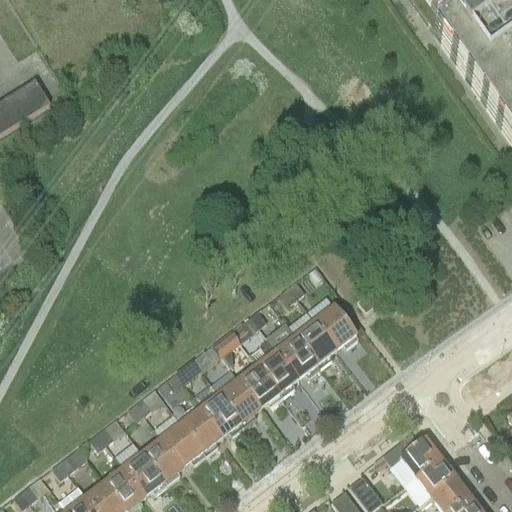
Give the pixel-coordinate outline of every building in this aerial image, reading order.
[(404,0),(433,41),(434,40),(511,150),(511,16),(511,15),(500,0),(404,0)] [(0,140),(48,110),(33,87),(0,107),(0,140)] [(286,294),(295,306),(303,300),(294,288),(286,294)] [(281,298),(279,300),(288,312),(295,306),(286,294),(281,298)] [(364,301),(355,308),(364,320),(373,312),(364,301)] [(331,312),(312,327),(333,354),(339,350),(343,356),(356,346),(354,344),(354,343),(331,312)] [(256,318),(249,323),(257,335),(264,329),(256,318)] [(257,335),(249,323),(240,330),(249,341),(257,335)] [(312,327),(293,342),(318,374),(330,365),(326,359),(333,354),(312,327)] [(285,331),(266,346),(294,383),(301,378),(306,383),(318,374),(293,342),(285,331)] [(230,338),(211,353),(219,363),(238,349),(230,338)] [(266,346),(247,360),(248,362),(255,371),(280,403),(293,393),(288,388),(294,383),(266,346)] [(211,353),(191,367),(201,380),(213,371),(212,369),(219,363),(211,353)] [(255,371),(236,385),(257,412),(263,407),(268,413),(280,403),(255,371)] [(182,374),(172,382),(181,394),(191,386),(182,374)] [(167,386),(155,394),(171,415),(188,402),(181,394),(172,382),(167,386)] [(236,385),(216,400),(242,432),(254,423),(250,417),(257,412),(236,385)] [(216,400),(197,415),(218,442),(225,436),(230,442),(242,432),(216,400)] [(134,411),(143,422),(151,416),(142,405),(134,411)] [(127,416),(126,417),(134,429),(143,422),(134,411),(127,416)] [(197,415),(178,429),(203,462),(217,452),(212,446),(218,442),(197,415)] [(178,429),(159,444),(180,471),(187,466),(191,471),(203,462),(178,429)] [(96,440),(95,441),(104,452),(112,446),(103,435),(96,440)] [(89,445),(87,447),(96,458),(104,452),(95,441),(89,445)] [(388,457),(382,462),(389,472),(387,474),(402,494),(413,485),(439,465),(434,459),(437,457),(427,444),(425,446),(424,445),(417,451),(409,442),(388,457)] [(159,444),(140,458),(165,491),(178,482),(174,476),(180,471),(159,444)] [(76,456),(57,469),(66,481),(84,467),(76,456)] [(140,458),(121,473),(142,500),(149,495),(153,501),(165,491),(140,458)] [(413,485),(402,494),(416,511),(417,511),(428,504),(456,482),(447,469),(444,471),(439,465),(413,485)] [(66,481),(57,469),(50,475),(58,487),(66,481)] [(121,473),(102,488),(120,511),(138,511),(140,511),(136,505),(142,500),(121,473)] [(428,504),(433,511),(456,511),(468,503),(463,496),(466,494),(456,482),(428,504)] [(347,494),(361,511),(378,511),(379,511),(381,509),(361,483),(347,494)] [(120,511),(102,488),(83,502),(90,511),(120,511)] [(20,498),(19,499),(28,510),(36,504),(27,493),(20,498)] [(76,493),(57,508),(60,511),(90,511),(83,502),(76,493)] [(13,504),(11,505),(16,511),(25,511),(28,510),(19,499),(13,504)] [(353,511),(344,499),(330,509),(331,511),(353,511)] [(479,511),(476,507),(473,509),(468,503),(456,511),(479,511)]
